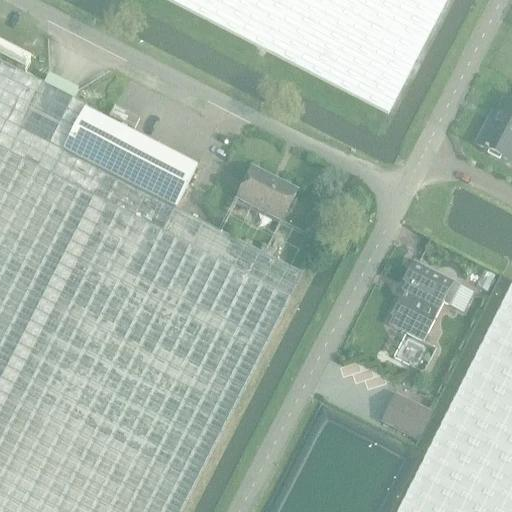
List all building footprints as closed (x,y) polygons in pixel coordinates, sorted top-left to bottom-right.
[(164,0),(278,59),(390,116),(449,0),(164,0)] [(0,63),(0,151),(291,300),(302,277),(175,211),(197,168),(196,168),(108,123),(97,118),(86,112),(87,109),(73,102),(78,92),(48,77),(44,87),(0,63)] [(511,99),(506,97),(492,124),(487,122),(475,145),(510,162),(511,158),(511,99)] [(114,107),(108,118),(134,131),(139,120),(114,107)] [(0,511),(181,511),(197,482),(291,300),(0,151),(0,511)] [(282,224),(298,193),(253,170),(237,201),(282,224)] [(394,318),(389,327),(422,343),(442,305),(463,316),(474,295),(414,264),(403,286),(406,288),(392,317),(394,318)] [(484,272),(476,288),(487,294),(495,278),(484,272)] [(511,511),(511,277),(511,278),(394,511),(511,511)] [(381,423),(417,442),(432,413),(396,395),(381,423)]
